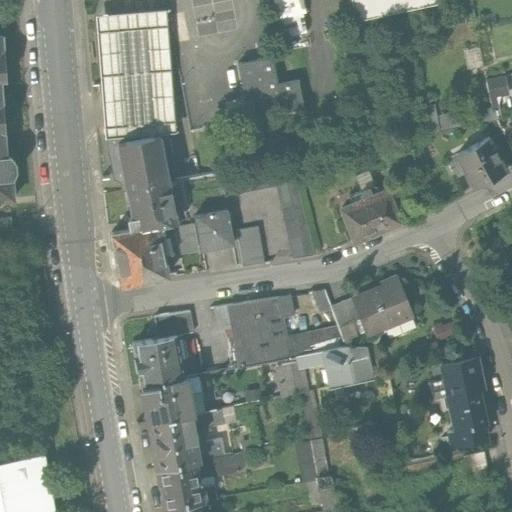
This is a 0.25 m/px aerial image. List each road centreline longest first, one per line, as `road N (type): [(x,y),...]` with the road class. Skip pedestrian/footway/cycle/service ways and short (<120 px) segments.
road 1 (residential): [(94,308),(296,277),(439,226)]
road 2 (primary): [(94,308),(52,0)]
road 3 (residential): [(439,226),(486,320),(511,426)]
road 4 (primary): [(131,511),(94,308)]
